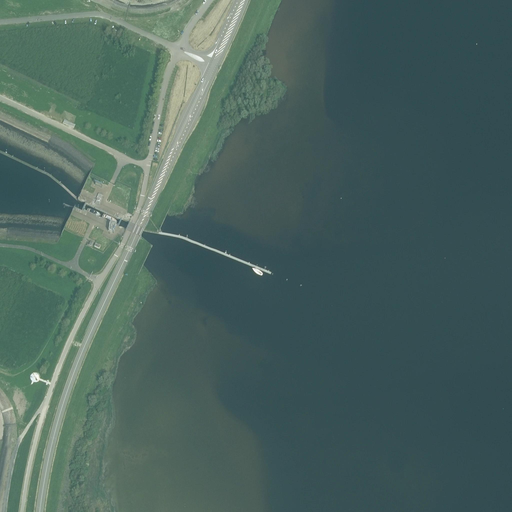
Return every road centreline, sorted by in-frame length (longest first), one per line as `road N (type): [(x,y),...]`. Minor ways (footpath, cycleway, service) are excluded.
road 1 (trunk): [(38,511),(67,387),(213,65)]
road 2 (unclassified): [(22,511),(56,373),(128,231)]
road 3 (unclassified): [(178,50),(101,14),(0,21)]
road 4 (unclassified): [(0,98),(124,158)]
road 5 (unclassified): [(148,166),(178,50)]
